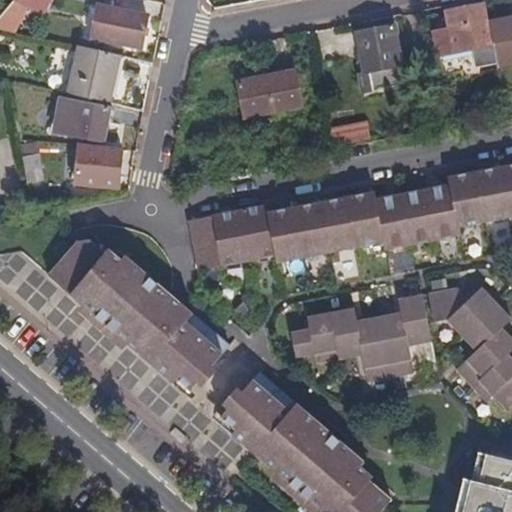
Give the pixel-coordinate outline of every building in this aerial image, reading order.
[(0,29),(13,32),(27,5),(17,0),(12,0),(0,14),(0,29)] [(41,11),(46,0),(17,0),(27,5),(41,11)] [(140,47),(146,17),(99,6),(92,36),(140,47)] [(497,68),(493,48),(490,49),(483,8),(446,15),(449,33),(435,36),(440,59),(453,56),(457,75),(497,68)] [(511,19),(489,24),(493,48),(497,68),(511,64),(511,19)] [(393,28),(357,35),(364,75),(358,76),(361,95),(404,87),(393,28)] [(108,106),(119,56),(80,48),(69,97),(108,106)] [(115,107),(126,58),(119,56),(108,106),(115,107)] [(457,75),(453,56),(440,59),(443,78),(457,75)] [(301,108),(295,74),(238,85),(245,119),(301,108)] [(101,144),(108,109),(80,103),(76,120),(63,118),(63,121),(56,119),(54,131),(60,132),(60,135),(101,144)] [(337,149),(374,142),(370,121),(333,129),(337,149)] [(419,135),(416,123),(406,125),(408,137),(419,135)] [(39,156),(37,145),(21,148),(23,158),(39,156)] [(128,187),(131,152),(80,146),(76,186),(102,188),(103,189),(128,187)] [(43,181),(39,156),(23,158),(27,184),(43,181)] [(460,239),(458,229),(511,218),(511,168),(449,180),(451,189),(377,204),(375,195),(270,216),(268,206),(191,221),(200,269),(277,254),(279,264),(383,244),(385,254),(460,239)] [(226,341),(121,250),(117,255),(98,239),(82,242),(52,276),(86,306),(130,344),(190,395),(215,367),(208,361),(226,341)] [(17,290),(79,352),(98,333),(36,271),(17,290)] [(511,321),(481,290),(468,302),(458,291),(428,296),(435,325),(448,322),(478,354),(457,374),(486,404),(492,399),(505,412),(511,405),(511,384),(509,382),(511,379),(511,368),(505,361),(511,353),(511,342),(501,331),(511,321)] [(431,344),(422,298),(398,302),(400,315),(357,323),(355,311),(309,319),(311,332),(293,335),(297,359),(316,356),(318,366),(363,358),(368,384),(415,375),(410,348),(431,344)] [(130,344),(86,306),(81,311),(126,350),(130,344)] [(215,367),(232,347),(226,341),(208,361),(215,367)] [(373,479),(360,468),(363,464),(260,374),(218,422),(277,473),(321,511),(380,511),(390,500),(370,483),(373,479)] [(188,437),(176,427),(172,433),(183,443),(188,437)] [(511,511),(511,462),(486,456),(479,484),(471,482),(463,511),(511,511)] [(321,511),(277,473),(272,480),(309,511),(321,511)]
